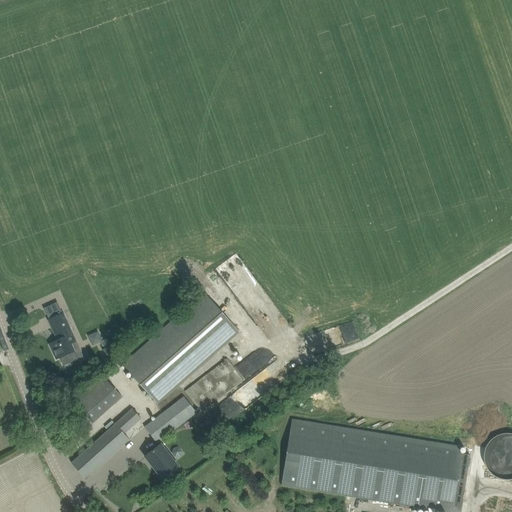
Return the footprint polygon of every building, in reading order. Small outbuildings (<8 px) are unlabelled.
[(204,293),(182,313),(123,365),(158,403),(238,332),(204,293)] [(63,313),(58,316),(49,320),(58,340),(50,344),(57,359),(60,358),(63,367),(84,357),(76,340),(75,340),(63,313)] [(340,337),(342,336),(344,343),(359,338),(353,321),(336,326),(340,337)] [(108,359),(118,355),(113,345),(103,349),(108,359)] [(202,413),(244,381),(227,359),(185,391),(202,413)] [(92,423),(105,411),(121,396),(102,375),(73,401),(92,423)] [(157,443),(191,418),(197,414),(185,397),(145,427),(157,443)] [(133,408),(79,457),(72,463),(85,478),(93,472),(130,438),(124,432),(141,417),(133,408)] [(434,511),(435,510),(449,511),(460,511),(470,455),(459,453),(460,446),(306,421),(292,419),(281,485),(295,487),(428,509),(428,511),(434,511)] [(511,435),(490,433),(484,473),(511,476),(511,435)] [(161,444),(153,450),(145,456),(164,480),(172,474),(180,467),(161,444)]
